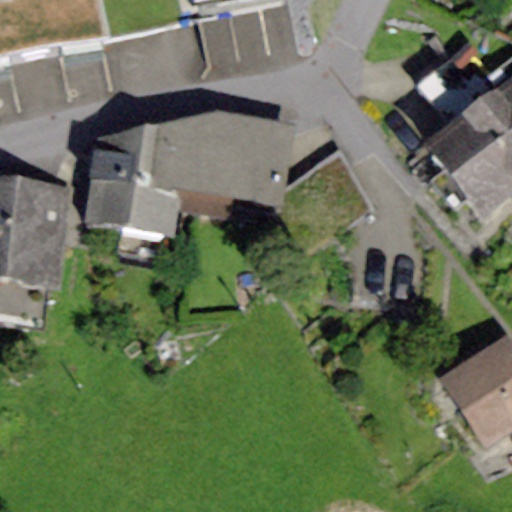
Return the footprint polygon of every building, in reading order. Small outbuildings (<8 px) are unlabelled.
[(101,0),(0,0),(0,74),(112,50),(101,0)] [(297,0),(192,0),(198,23),(297,3),(297,0)] [(414,94),(450,135),(506,89),(469,47),(414,94)] [(450,135),(421,159),(482,232),(511,207),(511,84),(506,89),(450,135)] [(219,119),(192,129),(180,204),(284,220),(289,193),(298,131),(219,119)] [(97,147),(86,235),(174,249),(180,204),(192,129),(97,147)] [(337,158),(289,193),(284,220),(281,235),(306,269),(379,215),(337,158)] [(0,182),(0,325),(41,331),(46,292),(62,299),(76,193),(0,182)] [(511,461),(511,351),(511,350),(448,404),(503,469),(511,461)]
